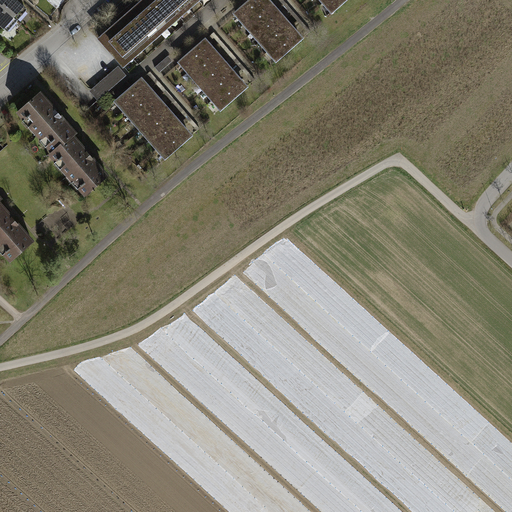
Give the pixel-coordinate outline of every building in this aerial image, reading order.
[(13,0),(0,0),(0,8),(16,22),(26,11),(13,0)] [(144,0),(136,0),(130,6),(156,36),(167,26),(144,0)] [(164,0),(144,0),(167,26),(179,16),(164,0)] [(184,0),(164,0),(179,16),(190,6),(184,0)] [(247,0),(233,13),(242,23),(268,0),(247,0)] [(268,0),(242,23),(250,33),(278,9),(270,0),(268,0)] [(327,0),(323,4),(331,14),(347,0),(327,0)] [(130,6),(118,16),(144,46),(156,36),(130,6)] [(0,8),(0,29),(5,34),(16,22),(0,8)] [(250,33),(259,43),(287,18),(278,9),(250,33)] [(118,16),(107,25),(133,55),(144,46),(118,16)] [(259,43),(267,53),(295,28),(287,18),(259,43)] [(107,25),(96,35),(122,65),(133,55),(107,25)] [(267,53),(276,62),(304,38),(295,28),(267,53)] [(177,61),(186,71),(214,47),(205,37),(177,61)] [(186,71),(194,81),(222,57),(214,47),(186,71)] [(194,81),(203,91),(231,67),(222,57),(194,81)] [(118,66),(88,91),(97,101),(126,76),(118,66)] [(203,91),(212,101),(240,77),(231,67),(203,91)] [(113,101),(122,111),(150,86),(142,76),(113,101)] [(212,101),(220,111),(248,86),(240,77),(212,101)] [(122,111),(130,121),(159,96),(150,86),(122,111)] [(37,93),(16,112),(51,151),(62,141),(66,145),(73,139),(76,137),(37,93)] [(130,121),(139,130),(167,106),(159,96),(130,121)] [(139,130),(148,140),(176,116),(167,106),(139,130)] [(148,140),(156,150),(185,126),(176,116),(148,140)] [(156,150),(165,160),(193,136),(185,126),(156,150)] [(107,177),(73,139),(66,145),(62,141),(51,151),(48,154),(86,196),(107,177)] [(33,241),(0,204),(0,248),(11,261),(33,241)]
